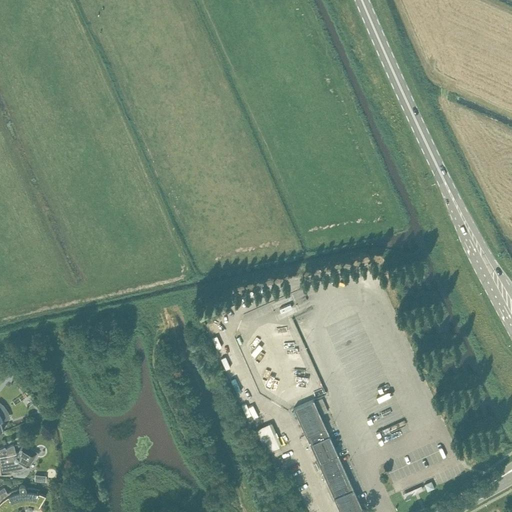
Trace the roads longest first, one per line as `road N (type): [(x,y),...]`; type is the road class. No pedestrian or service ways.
road 1 (primary): [(434,160),(478,271),(511,330)]
road 2 (primary): [(434,160),(362,0)]
road 3 (primary): [(511,300),(434,160)]
